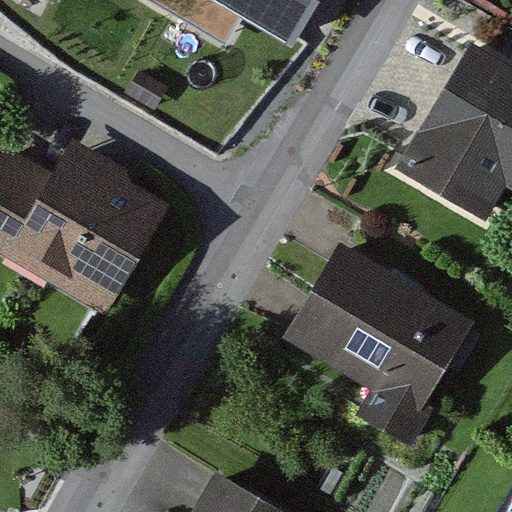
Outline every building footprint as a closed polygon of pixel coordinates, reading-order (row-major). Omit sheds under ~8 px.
[(338,0),(240,0),(313,42),(338,0)] [(511,65),(476,45),(402,171),(486,219),(508,180),(511,182),(511,65)] [(174,201),(76,141),(53,178),(8,151),(0,163),(0,248),(105,313),(174,201)] [(475,320),(347,244),(293,334),(421,410),(475,320)] [(284,511),(219,474),(196,511),(284,511)]
